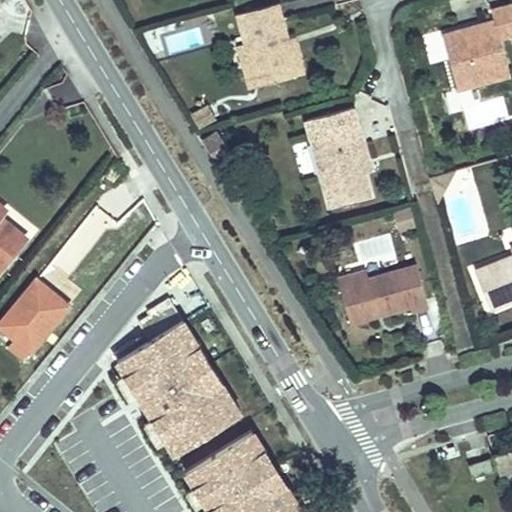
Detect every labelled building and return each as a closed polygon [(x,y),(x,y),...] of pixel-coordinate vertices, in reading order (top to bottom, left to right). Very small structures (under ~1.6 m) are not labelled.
[(285,0),(277,0),(245,9),(253,41),(264,82),(305,71),(294,31),(285,0)] [(511,26),(511,0),(488,0),(492,11),(470,17),(472,24),(463,27),(461,20),(439,25),(454,79),(507,65),(498,30),(511,26)] [(472,24),(470,17),(461,20),(463,27),(472,24)] [(312,69),(301,29),(294,31),(305,71),(312,69)] [(264,82),(253,41),(244,43),(255,85),(264,82)] [(469,106),(474,122),(507,111),(502,95),(469,106)] [(353,135),(360,133),(355,116),(350,98),(303,111),(308,128),(327,197),(367,186),(360,160),(353,135)] [(220,129),(204,135),(215,163),(231,157),(220,129)] [(367,159),(360,133),(353,135),(360,160),(367,159)] [(511,199),(507,161),(477,165),(485,232),(511,229),(511,199)] [(434,190),(450,162),(428,168),(434,190)] [(0,202),(0,266),(1,267),(27,233),(6,216),(2,221),(0,219),(0,209),(4,205),(0,202)] [(493,305),(511,295),(511,243),(473,262),(493,305)] [(369,270),(345,277),(354,311),(411,295),(413,301),(428,297),(417,257),(386,265),(369,270)] [(342,269),(345,277),(369,270),(366,262),(342,269)] [(40,275),(1,326),(33,353),(37,354),(77,304),(40,275)] [(176,457),(242,418),(185,323),(152,343),(148,337),(115,356),(176,457)] [(300,511),(251,434),(188,476),(211,511),(300,511)] [(511,442),(492,447),(498,471),(511,466),(511,442)] [(491,457),(469,464),(473,477),(494,471),(491,457)]
